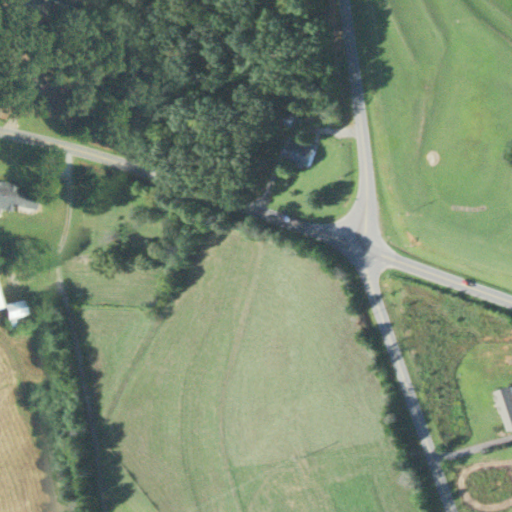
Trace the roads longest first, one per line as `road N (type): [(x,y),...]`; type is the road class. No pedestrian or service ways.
road 1 (tertiary): [(0,130),(132,164),(511,302)]
road 2 (residential): [(450,511),(370,286),(365,249)]
road 3 (residential): [(365,249),(364,165),(338,0)]
